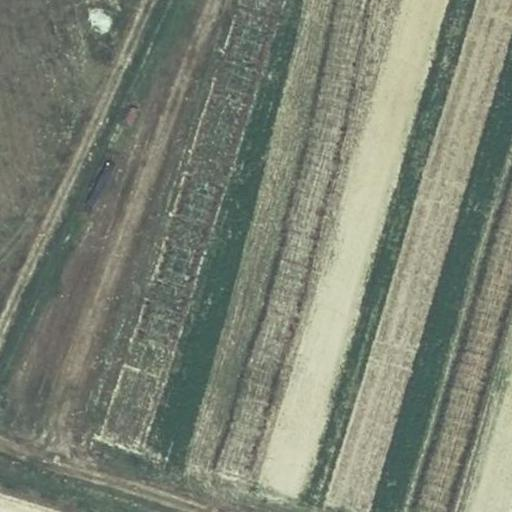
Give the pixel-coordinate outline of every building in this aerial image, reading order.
[(462,0),(442,85),(475,93),(498,0),(462,0)] [(344,104),(367,34),(333,22),(310,92),(344,104)] [(423,257),(459,117),(425,108),(389,248),(423,257)] [(284,178),(319,188),(329,151),(295,142),(284,178)] [(511,221),(508,220),(471,359),(505,368),(511,342),(511,221)] [(268,228),(257,265),(292,274),(302,238),(268,228)] [(349,369),(382,378),(402,307),(369,298),(349,369)] [(230,353),(265,362),(274,325),(239,317),(230,353)] [(460,511),(490,404),(457,395),(425,511),(460,511)] [(226,483),(247,415),(212,404),(191,473),(226,483)] [(347,500),(360,428),(326,422),(313,494),(347,500)]
